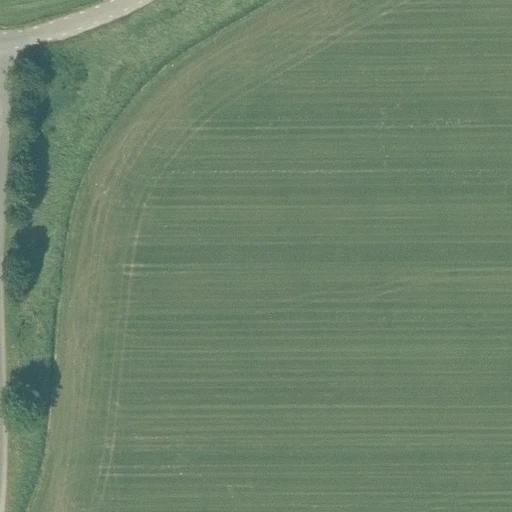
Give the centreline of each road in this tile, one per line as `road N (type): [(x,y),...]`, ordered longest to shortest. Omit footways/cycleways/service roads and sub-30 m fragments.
road 1 (unclassified): [(0,193),(1,41)]
road 2 (unclassified): [(131,0),(1,41)]
